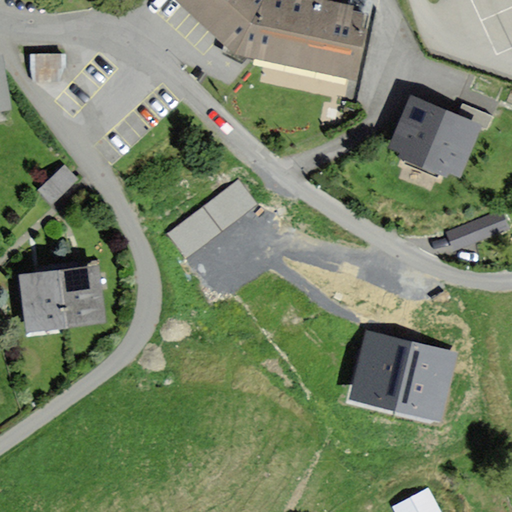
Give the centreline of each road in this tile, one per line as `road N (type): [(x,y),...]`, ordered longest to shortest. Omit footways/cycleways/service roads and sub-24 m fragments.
road 1 (residential): [(6,24),(81,28),(130,44),(252,150),(360,228),(433,268),(511,281)]
road 2 (residential): [(0,446),(126,353),(148,301),(135,237),(87,156),(13,63),(6,24)]
